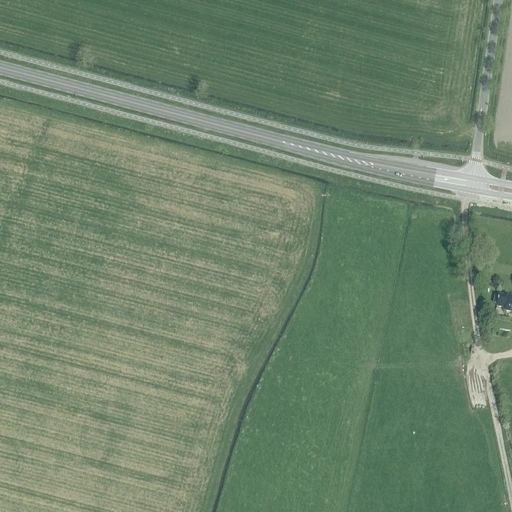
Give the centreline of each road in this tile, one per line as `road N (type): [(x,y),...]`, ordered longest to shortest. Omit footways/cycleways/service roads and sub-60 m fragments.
road 1 (primary): [(468,183),(355,164),(0,69)]
road 2 (unclassified): [(468,183),(497,0)]
